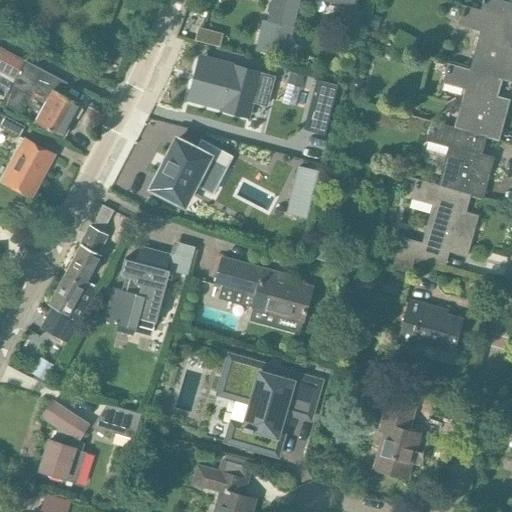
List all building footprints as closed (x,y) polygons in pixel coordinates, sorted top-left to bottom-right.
[(261,21),(255,51),(273,55),(277,36),(280,26),(280,25),(285,0),(271,0),(267,22),(261,21)] [(273,55),(272,58),(294,63),(296,47),(291,38),(291,35),(292,28),(294,29),(300,0),(285,0),(280,25),(280,26),(277,36),(273,55)] [(317,0),(354,9),(355,0),(317,0)] [(471,70),(502,78),(511,80),(511,46),(511,42),(511,2),(501,0),(483,0),(481,10),(465,6),(460,24),(482,30),(471,70)] [(372,15),(368,26),(372,27),(376,29),(380,18),(377,16),(372,15)] [(220,46),(224,34),(199,27),(196,40),(220,46)] [(14,81),(6,96),(0,106),(16,114),(23,102),(40,111),(34,122),(64,137),(81,104),(62,93),(67,83),(0,46),(0,72),(14,80),(14,81)] [(200,56),(188,100),(247,116),(251,101),(255,88),(271,92),(275,76),(259,72),(200,56)] [(502,78),(471,70),(449,64),(444,82),(466,88),(456,127),(487,136),(500,139),(511,99),(498,95),(502,78)] [(0,72),(0,92),(6,96),(14,81),(14,80),(0,72)] [(289,73),(285,89),(297,92),(302,77),(289,73)] [(351,76),(347,89),(359,93),(363,80),(351,76)] [(315,80),(302,130),(328,137),(340,87),(315,80)] [(0,126),(19,137),(25,126),(3,114),(0,119),(0,126)] [(487,136),(456,127),(434,122),(429,140),(451,146),(440,185),(471,194),(472,194),(484,197),(495,157),(482,153),(487,136)] [(30,197),(54,156),(25,139),(2,181),(30,197)] [(345,139),(341,154),(350,157),(354,142),(345,139)] [(212,195),(231,157),(200,140),(194,152),(176,142),(149,189),(181,204),(191,185),(212,195)] [(297,166),(286,213),(307,218),(318,171),(297,166)] [(471,194),(440,185),(418,179),(413,197),(435,203),(424,243),(403,238),(395,269),(412,274),(417,257),(435,262),(439,247),(469,255),(480,214),(467,210),(471,194)] [(81,245),(65,274),(70,277),(85,286),(101,256),(98,254),(107,235),(103,233),(114,211),(101,205),(91,226),(90,227),(81,245)] [(107,309),(104,321),(136,329),(137,326),(139,318),(155,322),(156,322),(170,270),(166,269),(170,254),(139,246),(136,261),(125,258),(120,275),(125,276),(122,289),(113,287),(113,288),(108,286),(105,297),(110,298),(107,309)] [(223,259),(215,286),(220,288),(217,298),(249,307),(252,308),(302,322),(312,288),(288,282),(289,277),(263,270),(249,266),(223,259)] [(392,271),(389,286),(402,289),(406,275),(392,271)] [(52,305),(40,327),(66,341),(78,320),(94,291),(85,286),(70,277),(65,274),(49,304),(52,305)] [(102,285),(99,295),(105,297),(108,286),(102,285)] [(452,352),(461,320),(423,308),(423,306),(410,302),(398,343),(412,347),(413,341),(452,352)] [(228,352),(216,393),(239,399),(239,400),(249,403),(244,423),(230,419),(224,442),(277,456),(282,433),(284,428),(288,414),(300,417),(311,421),(322,380),(228,352)] [(40,357),(31,374),(34,375),(33,378),(44,384),(45,382),(46,382),(56,366),(40,357)] [(52,377),(50,384),(58,386),(57,387),(72,391),(75,381),(60,377),(60,379),(52,377)] [(83,444),(78,439),(87,424),(53,401),(42,417),(57,428),(53,443),(48,442),(39,470),(63,478),(63,480),(76,485),(85,453),(81,452),(83,444)] [(418,449),(422,447),(423,442),(422,437),(418,435),(408,432),(414,410),(386,402),(384,401),(375,432),(385,434),(374,470),(406,479),(415,448),(418,449)] [(100,417),(93,429),(111,440),(115,434),(131,438),(134,439),(141,414),(122,409),(118,422),(100,417)] [(145,423),(143,432),(155,436),(158,426),(145,423)] [(243,495),(251,466),(220,459),(217,471),(196,465),(191,484),(216,492),(216,491),(218,491),(212,511),(251,511),(255,499),(243,495)]
